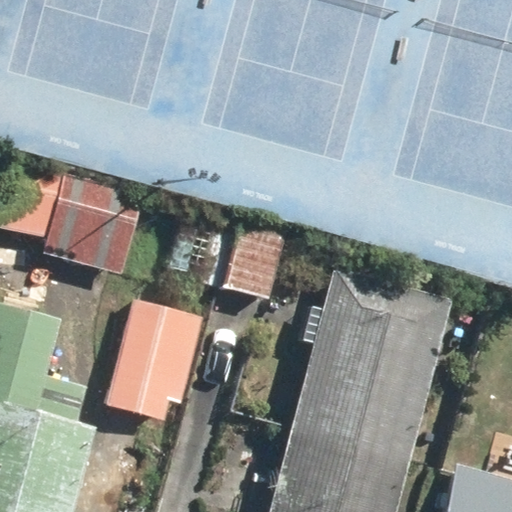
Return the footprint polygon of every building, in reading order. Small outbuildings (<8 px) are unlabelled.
[(134,191),(0,158),(0,232),(31,240),(27,255),(113,276),(134,191)] [(273,229),(227,217),(207,288),(253,301),(273,229)] [(374,511),(433,298),(318,268),(307,308),(251,511),(374,511)] [(188,318),(119,298),(87,407),(147,425),(154,399),(164,401),(188,318)] [(41,320),(0,308),(0,511),(52,511),(87,394),(25,377),(41,320)] [(511,511),(511,485),(437,465),(423,511),(511,511)]
